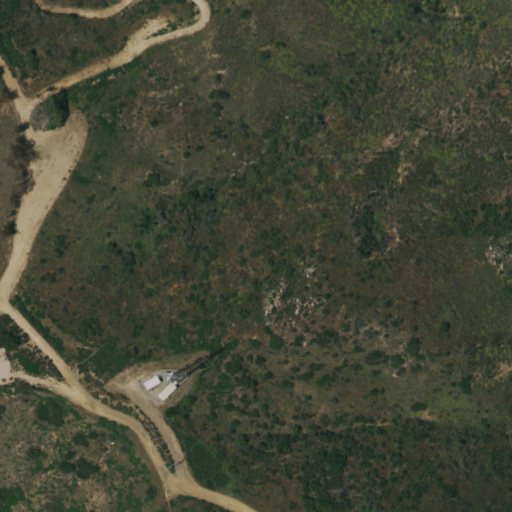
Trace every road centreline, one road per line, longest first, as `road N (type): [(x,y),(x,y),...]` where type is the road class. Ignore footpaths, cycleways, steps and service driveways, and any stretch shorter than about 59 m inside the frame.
road 1 (track): [(0,290),(29,191),(21,110),(149,41),(198,25),(201,16),(194,0),(96,15),(33,0)]
road 2 (track): [(0,306),(80,395),(138,432),(168,478),(243,511)]
